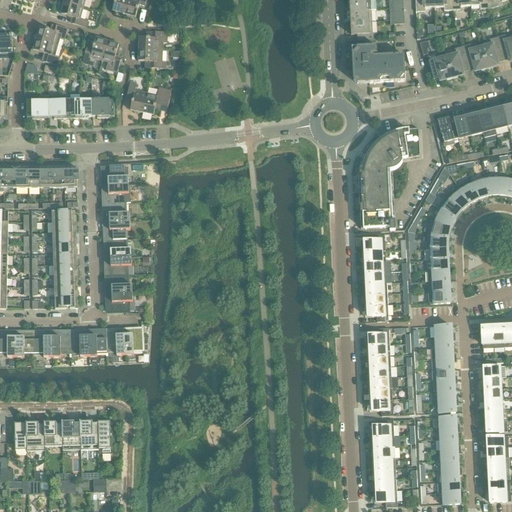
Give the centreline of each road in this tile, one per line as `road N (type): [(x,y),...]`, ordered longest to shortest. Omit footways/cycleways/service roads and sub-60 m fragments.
road 1 (residential): [(353,511),(334,142)]
road 2 (residential): [(124,511),(127,410),(0,407)]
road 3 (residential): [(314,125),(89,148)]
road 4 (residential): [(470,511),(462,314)]
road 5 (residential): [(94,320),(89,148)]
road 6 (residential): [(462,314),(462,228),(480,211),(511,208)]
road 7 (residential): [(17,149),(20,71),(32,23)]
